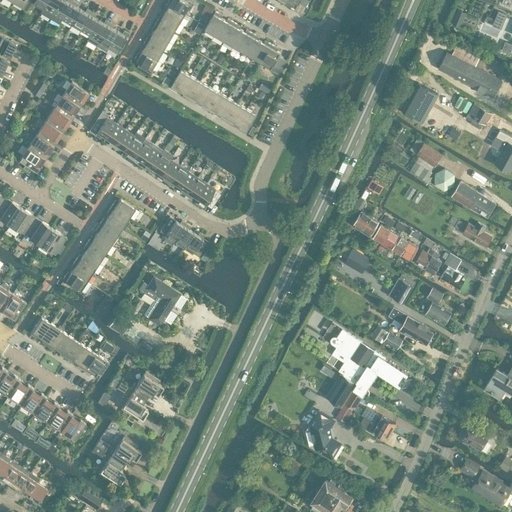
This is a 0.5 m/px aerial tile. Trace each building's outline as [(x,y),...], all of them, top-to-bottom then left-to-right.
[(9,0),(24,9),(29,0),(9,0)] [(35,0),(34,2),(44,8),(48,0),(35,0)] [(44,8),(41,12),(51,18),(53,14),(61,0),(48,0),(44,8)] [(61,0),(53,14),(51,18),(60,23),(63,19),(73,0),(69,0),(69,1),(67,0),(61,0)] [(74,0),(73,0),(63,19),(72,25),(81,8),(75,4),(77,1),(74,0)] [(168,0),(167,2),(185,13),(191,3),(185,0),(168,0)] [(185,13),(167,2),(163,9),(166,11),(164,13),(180,22),(185,13)] [(207,3),(201,12),(209,16),(214,8),(207,3)] [(81,8),(72,25),(81,30),(92,10),(89,9),(87,12),(81,8)] [(92,10),(81,30),(90,35),(100,19),(94,15),(96,12),(92,10)] [(205,28),(215,34),(224,19),(221,17),(222,15),(215,10),(205,28)] [(493,25),(501,28),(506,14),(499,11),(493,25)] [(174,32),(180,22),(164,13),(163,16),(160,14),(156,21),(174,32)] [(224,19),(215,34),(225,40),(235,22),(227,17),(226,20),(224,19)] [(90,35),(87,40),(88,40),(97,45),(99,41),(100,41),(111,21),(108,20),(106,23),(100,19),(90,35)] [(97,45),(106,51),(109,46),(119,30),(112,26),(114,23),(111,21),(100,41),(99,41),(97,45)] [(174,32),(156,21),(152,28),(155,29),(153,32),(169,41),(174,32)] [(199,21),(196,26),(202,29),(205,24),(199,21)] [(225,40),(233,45),(242,29),(240,28),(241,26),(235,22),(225,40)] [(242,29),(233,45),(242,50),(253,32),(246,28),(245,31),(242,29)] [(119,30),(109,46),(118,52),(130,33),(125,29),(123,32),(119,30)] [(145,40),(163,50),(169,41),(153,32),(152,34),(149,33),(145,40)] [(242,50),(251,56),(260,40),(258,39),(260,37),(253,32),(242,50)] [(9,54),(15,42),(0,34),(0,56),(5,59),(6,58),(8,54),(9,54)] [(261,62),(272,43),(265,39),(263,42),(260,40),(251,56),(261,62)] [(163,50),(145,40),(141,47),(144,48),(142,50),(158,60),(163,50)] [(280,52),(277,50),(278,47),(272,43),(261,62),(271,67),(270,69),(279,74),(287,60),(278,55),(280,52)] [(502,80),(475,66),(480,55),(457,43),(452,54),(447,51),(438,68),(478,88),(478,92),(482,94),(485,92),(493,96),(502,80)] [(142,50),(141,53),(138,51),(134,59),(139,62),(137,67),(151,75),(154,70),(153,69),(158,60),(142,50)] [(217,60),(222,64),(227,57),(221,54),(217,60)] [(182,62),(176,58),(172,65),(178,68),(182,62)] [(181,90),(190,75),(181,69),(170,87),(177,91),(179,89),(181,90)] [(190,75),(181,90),(184,92),(182,94),(189,98),(199,80),(190,75)] [(62,94),(80,105),(83,100),(82,100),(87,92),(88,93),(89,92),(71,80),(62,94)] [(200,101),(209,86),(199,80),(189,98),(196,102),(198,100),(200,101)] [(418,82),(403,110),(423,121),(438,93),(418,82)] [(209,86),(200,101),(202,103),(201,105),(207,109),(218,91),(209,86)] [(261,98),(265,92),(264,91),(259,88),(255,95),(261,98)] [(218,91),(207,109),(215,114),(216,111),(218,112),(228,97),(218,91)] [(79,106),(80,105),(62,94),(54,107),(71,118),(74,113),(79,105),(79,106)] [(226,120),(237,102),(228,97),(218,112),(221,114),(220,116),(226,120)] [(235,122),(237,123),(246,108),(237,102),(226,120),(234,124),(235,122)] [(71,119),(71,118),(54,107),(45,120),(62,131),(66,126),(65,126),(70,118),(71,119)] [(246,108),(237,123),(240,125),(239,127),(246,132),(256,113),(246,108)] [(102,124),(95,134),(100,138),(102,135),(106,137),(116,123),(106,116),(108,114),(102,110),(95,119),(102,124)] [(36,133),(54,144),(57,139),(56,139),(61,131),(62,132),(62,131),(45,120),(36,133)] [(116,123),(106,137),(112,141),(110,144),(113,146),(125,129),(116,123)] [(256,128),(253,125),(248,133),(252,135),(256,128)] [(125,129),(113,146),(116,148),(118,145),(123,148),(124,149),(134,135),(125,129)] [(495,162),(509,170),(511,164),(511,135),(499,129),(496,136),(502,139),(500,142),(504,144),(495,162)] [(131,158),(138,148),(145,137),(136,131),(134,135),(124,149),(130,153),(128,156),(131,158)] [(48,152),(50,148),(53,144),(53,145),(54,144),(36,133),(28,146),(45,157),(48,152)] [(142,161),(150,148),(154,143),(145,137),(138,148),(131,158),(134,160),(136,157),(142,161)] [(419,155),(434,165),(442,153),(418,137),(410,149),(419,155)] [(149,170),(163,149),(154,143),(150,148),(142,161),(148,165),(146,168),(149,170)] [(45,158),(45,157),(28,146),(19,159),(25,164),(23,167),(29,171),(31,167),(36,171),(40,165),(39,165),(44,157),(45,158)] [(170,158),(172,154),(163,148),(163,149),(149,170),(152,172),(154,169),(160,173),(170,158)] [(167,182),(179,164),(170,158),(160,173),(166,177),(164,180),(167,182)] [(416,161),(410,169),(428,182),(431,177),(429,176),(432,172),(416,161)] [(178,185),(188,170),(179,164),(167,182),(170,184),(172,181),(178,185)] [(445,167),(434,172),(434,184),(444,190),(454,184),(454,173),(445,167)] [(185,194),(197,176),(188,170),(178,185),(184,189),(182,192),(185,194)] [(471,175),(484,183),(487,178),(474,170),(471,175)] [(196,197),(206,182),(197,176),(185,194),(188,196),(190,193),(196,197)] [(372,178),(367,186),(373,189),(378,181),(372,178)] [(487,216),(495,202),(460,180),(452,194),(487,216)] [(220,193),(214,189),(215,189),(206,182),(196,197),(200,200),(198,203),(203,206),(210,196),(216,199),(220,193)] [(354,207),(360,210),(366,200),(360,196),(354,207)] [(6,197),(0,205),(0,217),(10,224),(21,206),(6,197)] [(111,205),(129,217),(135,207),(120,197),(118,200),(115,199),(111,205)] [(123,225),(129,217),(111,205),(106,212),(109,214),(108,216),(123,225)] [(21,206),(10,224),(25,234),(36,216),(21,206)] [(362,229),(370,215),(361,210),(353,224),(362,229)] [(164,235),(174,241),(186,222),(183,220),(181,223),(169,215),(159,230),(165,234),(164,235)] [(370,215),(362,229),(371,234),(379,221),(370,215)] [(453,215),(450,222),(455,225),(454,226),(463,231),(463,232),(486,245),(492,235),(483,230),(486,226),(478,221),(475,226),(468,222),(467,223),(459,219),(453,215)] [(25,234),(21,239),(28,243),(31,238),(40,244),(51,226),(36,216),(25,234)] [(99,223),(117,234),(123,225),(108,216),(106,218),(103,217),(99,223)] [(186,222),(174,241),(183,247),(193,231),(187,227),(189,224),(186,222)] [(96,233),(111,243),(117,234),(99,223),(95,230),(97,232),(96,233)] [(382,242),(390,229),(380,224),(373,236),(382,242)] [(51,226),(40,244),(55,254),(56,252),(60,254),(66,246),(62,243),(66,237),(51,226)] [(382,242),(392,247),(399,235),(390,229),(382,242)] [(151,233),(145,230),(141,237),(146,240),(151,233)] [(417,238),(420,233),(415,230),(412,234),(417,238)] [(193,231),(183,247),(192,253),(193,252),(198,256),(203,249),(208,241),(203,238),(202,238),(204,234),(201,232),(199,235),(193,231)] [(111,243),(96,233),(94,236),(91,235),(87,241),(105,252),(111,243)] [(401,253),(409,240),(399,235),(392,247),(401,253)] [(435,250),(438,245),(438,244),(434,242),(426,237),(423,242),(429,246),(427,251),(423,248),(415,260),(425,266),(434,250),(435,250)] [(418,246),(409,240),(401,253),(411,258),(418,246)] [(105,252),(87,241),(83,248),(85,250),(84,252),(99,262),(105,252)] [(344,263),(362,273),(370,259),(352,249),(344,263)] [(434,250),(425,266),(434,272),(442,260),(437,257),(440,253),(435,250),(434,250)] [(75,259),(93,270),(99,262),(84,252),(82,254),(79,253),(75,259)] [(445,269),(441,276),(459,287),(464,278),(462,277),(464,273),(456,269),(461,259),(450,252),(446,258),(441,267),(445,269)] [(93,270),(75,259),(71,266),(73,268),(71,270),(86,280),(93,270)] [(80,290),(86,280),(71,270),(70,272),(67,271),(63,278),(80,290)] [(399,276),(388,293),(393,296),(394,296),(403,301),(416,280),(407,275),(402,272),(400,277),(399,276)] [(144,291),(144,292),(154,298),(150,303),(144,314),(149,317),(159,324),(179,293),(154,276),(149,284),(147,287),(144,291)] [(144,281),(140,288),(144,291),(147,287),(149,284),(144,281)] [(2,310),(1,309),(12,292),(0,284),(0,309),(1,310),(2,310)] [(451,311),(437,303),(443,293),(432,287),(427,297),(432,300),(425,312),(444,323),(451,311)] [(9,315),(14,319),(26,301),(12,292),(1,309),(2,310),(9,314),(9,315)] [(103,314),(107,309),(99,303),(95,309),(103,314)] [(400,329),(411,336),(412,334),(426,342),(427,342),(430,342),(431,338),(430,336),(433,331),(426,327),(427,325),(394,305),(388,314),(403,323),(400,329)] [(109,325),(120,332),(128,321),(117,314),(109,325)] [(40,337),(50,322),(41,316),(29,333),(36,338),(38,336),(40,337)] [(47,345),(59,328),(50,322),(40,337),(42,339),(41,341),(47,345)] [(385,328),(378,325),(372,335),(378,339),(385,328)] [(58,349),(68,334),(59,328),(47,345),(54,350),(56,348),(58,349)] [(332,338),(332,340),(332,341),(333,342),(337,345),(333,352),(345,360),(339,369),(357,381),(356,382),(353,388),(363,395),(365,395),(368,394),(370,392),(370,389),(368,387),(366,385),(377,369),(400,384),(401,382),(408,386),(414,378),(407,373),(408,371),(385,356),(347,330),(342,328),(337,336),(336,336),(334,336),(333,336),(332,337),(332,338)] [(383,339),(397,348),(403,339),(389,331),(383,339)] [(68,334),(58,349),(60,351),(59,353),(65,357),(76,340),(68,334)] [(76,340),(65,357),(72,362),(74,360),(76,361),(86,346),(76,340)] [(86,346),(76,361),(78,363),(77,365),(84,370),(95,352),(86,346)] [(95,352),(84,370),(90,374),(92,372),(95,374),(96,372),(100,375),(109,362),(105,359),(95,352)] [(507,388),(508,388),(510,387),(511,386),(511,365),(507,374),(497,367),(485,387),(500,396),(505,387),(507,388)] [(14,375),(7,370),(6,370),(0,378),(0,389),(8,395),(19,378),(20,379),(20,378),(14,374),(14,375)] [(134,382),(131,387),(146,397),(149,392),(151,393),(153,391),(157,394),(163,385),(158,382),(160,380),(148,372),(145,370),(137,383),(134,382)] [(342,405),(353,388),(356,382),(343,374),(328,397),(342,405)] [(27,384),(20,379),(19,378),(8,395),(21,404),(32,387),(33,387),(27,383),(27,384)] [(120,381),(117,387),(127,393),(129,395),(121,408),(129,413),(126,417),(133,422),(134,419),(138,421),(140,417),(142,418),(148,409),(143,406),(144,404),(142,402),(146,397),(131,387),(120,381)] [(40,392),(33,387),(32,387),(21,404),(34,413),(45,396),(46,396),(46,395),(41,392),(40,392)] [(355,409),(362,396),(352,390),(344,402),(355,409)] [(54,400),(53,401),(46,396),(45,396),(34,413),(47,421),(58,404),(59,405),(59,404),(54,400)] [(336,416),(345,421),(353,408),(344,403),(336,416)] [(67,409),(66,410),(59,405),(58,404),(47,421),(60,430),(71,413),(72,413),(67,409)] [(362,413),(362,414),(365,415),(373,420),(391,431),(396,423),(382,415),(380,418),(376,415),(377,412),(366,406),(362,413)] [(320,409),(310,425),(313,436),(312,436),(312,438),(313,438),(315,445),(320,448),(319,449),(321,451),(322,450),(331,455),(339,442),(332,438),(329,425),(334,418),(320,409)] [(80,418),(79,418),(72,413),(71,413),(60,430),(74,439),(78,432),(82,435),(88,426),(84,423),(85,421),(80,418)] [(365,415),(360,424),(370,430),(371,428),(373,430),(387,438),(391,431),(373,420),(365,415)] [(464,441),(467,443),(469,443),(470,442),(481,449),(488,436),(470,425),(462,437),(465,439),(464,441)] [(141,451),(136,447),(138,445),(123,435),(115,448),(99,438),(95,444),(123,462),(127,457),(129,458),(130,456),(135,459),(141,451)] [(122,469),(120,467),(123,462),(95,444),(92,449),(107,459),(98,472),(113,482),(115,480),(119,483),(125,474),(120,471),(122,469)] [(0,478),(12,460),(3,454),(0,458),(0,478)] [(474,473),(477,468),(479,465),(468,457),(460,468),(472,476),(474,473)] [(4,480),(10,483),(21,466),(12,460),(0,478),(0,480),(3,482),(4,480)] [(500,465),(507,470),(510,465),(503,460),(500,465)] [(14,489),(17,492),(30,471),(21,466),(10,483),(15,487),(14,489)] [(474,473),(478,476),(472,486),(501,504),(511,488),(482,470),(482,471),(477,468),(474,473)] [(37,481),(39,477),(30,471),(17,492),(21,494),(22,492),(28,495),(37,481)] [(350,501),(352,497),(351,494),(351,493),(343,488),(344,485),(339,482),(338,484),(335,482),(336,480),(331,477),(330,479),(326,477),(319,489),(318,490),(313,498),(316,500),(312,505),(322,511),(330,511),(331,510),(334,511),(342,499),(345,502),(350,501)] [(37,481),(28,495),(33,499),(31,501),(36,504),(46,487),(37,481)] [(96,507),(101,499),(85,488),(79,497),(96,507)]
